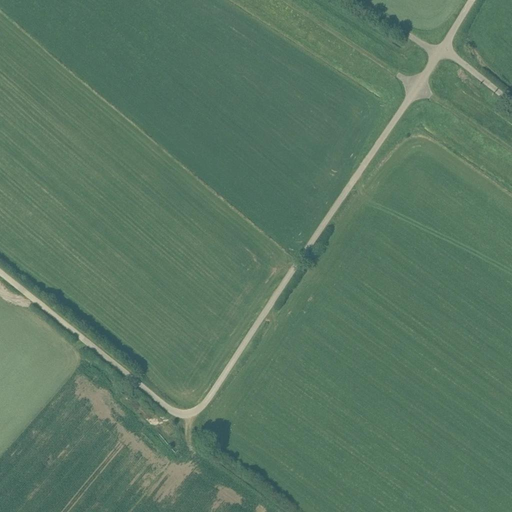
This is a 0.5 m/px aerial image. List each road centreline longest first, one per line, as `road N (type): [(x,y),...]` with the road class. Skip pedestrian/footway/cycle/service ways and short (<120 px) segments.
road 1 (unclassified): [(193,415),(443,51)]
road 2 (track): [(282,0),(511,158)]
road 3 (unclassified): [(193,415),(175,415),(0,274)]
